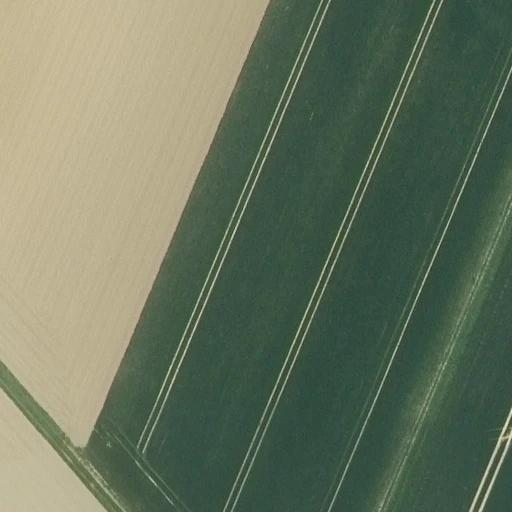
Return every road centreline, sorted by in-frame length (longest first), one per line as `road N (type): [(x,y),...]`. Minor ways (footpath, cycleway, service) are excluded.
road 1 (track): [(511,207),(384,511)]
road 2 (track): [(120,511),(0,376)]
